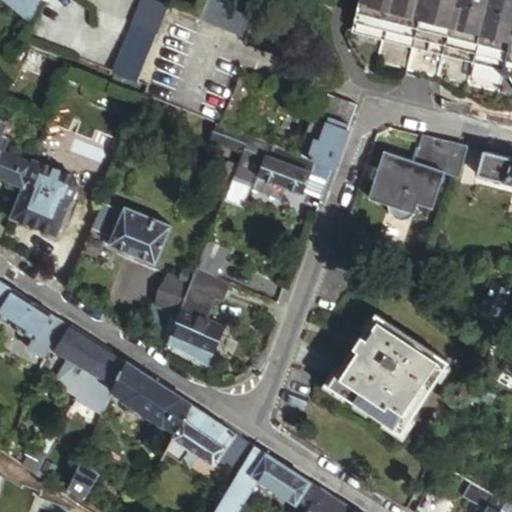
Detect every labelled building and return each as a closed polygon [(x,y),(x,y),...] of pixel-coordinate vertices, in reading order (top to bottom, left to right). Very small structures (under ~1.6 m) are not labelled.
[(22,0),(21,1),(37,13),(43,0),(22,0)] [(157,0),(140,0),(119,77),(144,84),(167,2),(157,0)] [(238,37),(265,47),(269,35),(260,31),(265,19),(247,13),(250,7),(231,0),(198,0),(193,15),(240,33),(238,37)] [(511,0),(359,0),(351,33),(507,71),(511,79),(511,0)] [(51,99),(60,59),(25,51),(15,91),(51,99)] [(74,59),(69,72),(79,77),(84,63),(74,59)] [(239,77),(223,121),(233,125),(239,127),(255,83),(239,77)] [(315,159),(333,166),(357,103),(328,92),(320,114),(313,111),(305,131),(308,133),(300,153),(315,159)] [(233,125),(223,121),(219,119),(212,137),(234,146),(244,150),(250,132),(239,127),(233,125)] [(300,153),(250,132),(244,150),(238,164),(233,178),(274,194),(275,192),(273,191),(278,181),(287,184),(303,191),(311,171),(329,178),(333,166),(315,159),(300,153)] [(465,146),(421,134),(415,160),(384,151),(379,168),(375,177),(370,195),(389,201),(389,203),(390,211),(396,216),(402,218),(410,217),(416,212),(420,200),(434,205),(444,169),(458,173),(465,146)] [(11,182),(23,187),(33,161),(0,146),(0,173),(13,179),(11,182)] [(244,150),(234,146),(220,181),(230,185),(233,178),(238,164),(244,150)] [(511,157),(482,150),(475,174),(511,182),(511,157)] [(12,215),(11,218),(57,236),(73,198),(72,198),(78,184),(73,173),(35,157),(33,161),(23,187),(12,215)] [(375,177),(379,168),(373,166),(370,176),(375,177)] [(282,197),(287,184),(278,181),(273,191),(275,192),(274,194),(282,197)] [(91,229),(111,238),(125,206),(104,197),(91,229)] [(111,238),(108,243),(156,264),(173,223),(163,219),(161,223),(125,206),(111,238)] [(0,209),(0,243),(1,244),(11,218),(12,215),(0,209)] [(206,247),(201,260),(207,263),(218,269),(223,256),(206,247)] [(201,260),(191,285),(187,295),(212,305),(222,278),(212,274),(213,273),(204,270),(207,263),(201,260)] [(164,291),(185,300),(187,295),(191,285),(170,276),(164,291)] [(0,315),(3,315),(24,328),(21,334),(22,338),(33,345),(30,351),(46,361),(52,347),(53,336),(60,318),(0,278),(0,315)] [(498,313),(510,289),(494,280),(481,304),(498,313)] [(181,348),(207,361),(223,322),(197,310),(196,312),(191,310),(192,308),(188,306),(176,334),(185,338),(181,348)] [(373,312),(326,385),(400,432),(446,359),(373,312)] [(72,326),(58,351),(93,369),(105,347),(72,326)] [(173,344),(181,348),(185,338),(176,334),(173,344)] [(128,362),(105,347),(93,369),(112,378),(118,381),(128,362)] [(158,382),(128,362),(118,381),(115,386),(129,395),(127,397),(168,424),(170,421),(180,428),(194,405),(158,382)] [(118,381),(112,378),(101,398),(107,402),(115,386),(118,381)] [(494,393),(466,378),(452,406),(463,412),(471,397),(487,405),(494,393)] [(258,446),(194,405),(180,428),(168,450),(186,461),(193,450),(218,467),(223,459),(243,472),(258,446)] [(64,423),(55,438),(68,445),(77,430),(64,423)] [(33,443),(25,458),(39,468),(47,453),(33,443)] [(258,446),(243,472),(218,511),(241,511),(262,481),(256,476),(270,454),(258,446)] [(47,453),(39,468),(56,480),(60,473),(55,469),(59,461),(47,453)] [(304,476),(270,454),(256,476),(262,481),(299,505),(314,483),(304,476)] [(73,481),(69,489),(101,511),(131,511),(90,482),(99,466),(81,456),(69,478),(73,481)] [(311,511),(326,490),(314,483),(299,505),(300,506),(295,511),(311,511)] [(311,511),(350,511),(353,508),(326,490),(311,511)] [(503,511),(509,502),(494,494),(483,511),(503,511)] [(503,511),(511,511),(511,504),(509,502),(503,511)]
